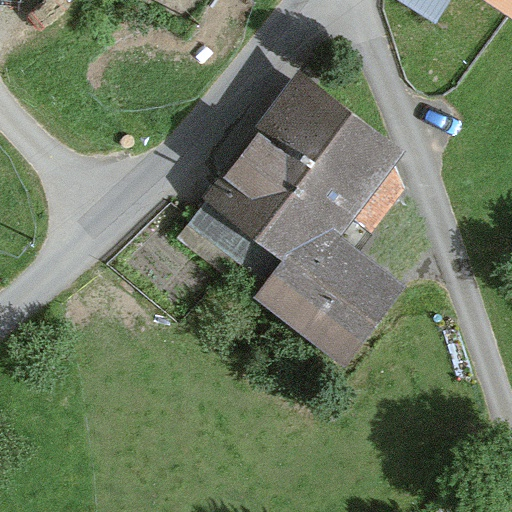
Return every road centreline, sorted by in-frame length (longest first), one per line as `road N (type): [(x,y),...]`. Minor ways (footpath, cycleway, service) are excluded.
road 1 (unclassified): [(335,0),(361,28),(395,91),(511,422)]
road 2 (unclassified): [(309,0),(104,223),(0,318)]
